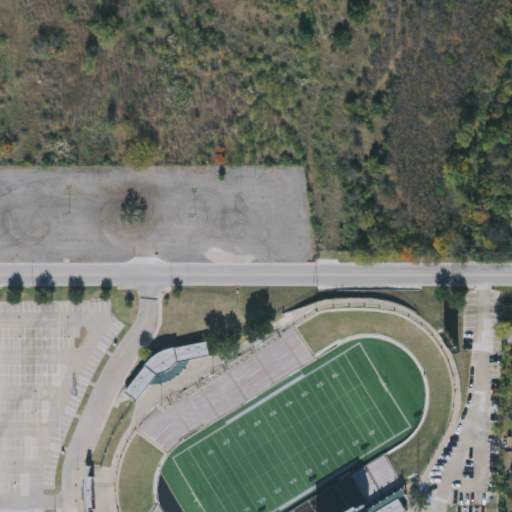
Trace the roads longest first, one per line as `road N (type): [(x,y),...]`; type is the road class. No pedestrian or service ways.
road 1 (tertiary): [(0,275),(511,276)]
road 2 (track): [(336,276),(309,141),(323,48),(313,0)]
